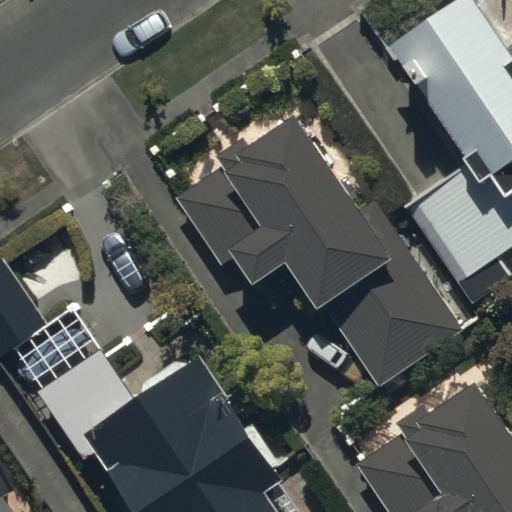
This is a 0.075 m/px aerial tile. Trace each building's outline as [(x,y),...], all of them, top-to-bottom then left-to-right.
[(488,0),(424,0),(388,26),(461,127),(466,135),(403,180),(464,267),(504,238),(495,225),(511,213),(511,191),(510,189),(511,188),(511,13),(503,20),(488,0)] [(362,215),(304,129),(254,162),(243,142),(219,158),(226,168),(177,201),(222,267),(236,258),(262,296),(296,274),(328,322),(334,318),(380,387),(464,331),(379,204),(362,215)] [(52,336),(7,270),(0,274),(0,362),(3,368),(52,336)] [(98,352),(38,391),(83,459),(93,452),(133,511),(279,511),(268,494),(283,484),(198,357),(131,402),(98,352)] [(511,511),(511,435),(475,380),(431,409),(420,392),(391,412),(393,416),(352,444),(396,511),(407,511),(408,511),(511,511)] [(0,511),(1,511),(11,506),(0,489),(0,511)]
